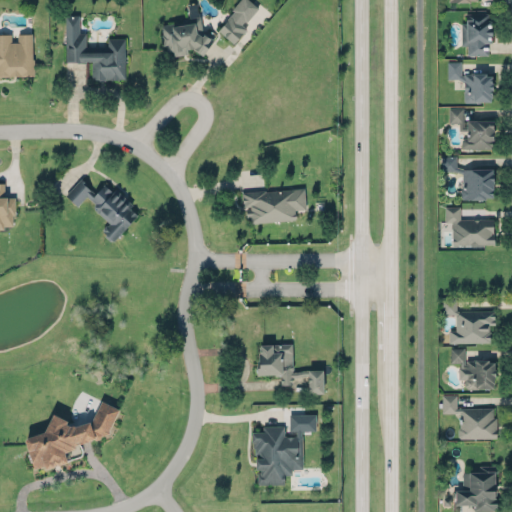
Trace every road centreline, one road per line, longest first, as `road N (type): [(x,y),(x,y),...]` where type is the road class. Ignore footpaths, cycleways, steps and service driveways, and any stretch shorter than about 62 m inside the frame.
road 1 (secondary): [(361,0),(361,511)]
road 2 (residential): [(160,488),(195,413),(184,331),(191,223),(176,182),(139,141)]
road 3 (secondary): [(390,259),(390,0)]
road 4 (residential): [(139,141),(177,100),(199,98),(202,122),(166,169)]
road 5 (secondary): [(391,511),(391,355)]
road 6 (residential): [(239,288),(391,287)]
road 7 (residential): [(390,259),(240,257)]
road 8 (residential): [(139,141),(0,133)]
